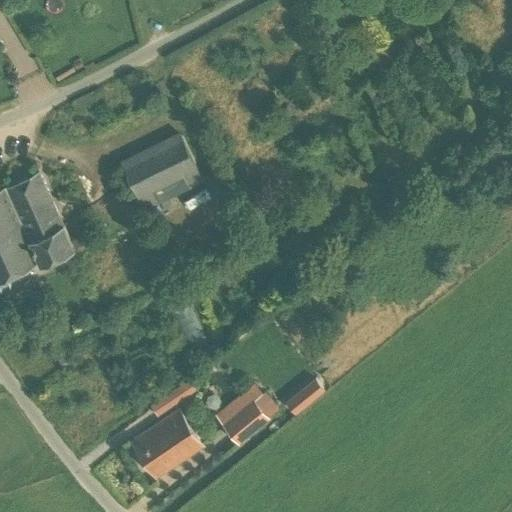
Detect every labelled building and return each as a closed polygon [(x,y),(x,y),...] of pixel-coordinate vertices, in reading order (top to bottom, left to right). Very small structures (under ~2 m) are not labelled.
[(141,198),(145,207),(189,186),(204,180),(195,162),(182,135),(124,163),(135,187),(124,193),(129,204),(141,198)] [(0,189),(0,279),(32,265),(39,261),(40,263),(74,248),(39,172),(0,189)] [(187,255),(172,261),(178,273),(192,267),(187,255)] [(190,288),(170,294),(184,342),(204,336),(190,288)] [(174,406),(185,399),(178,388),(167,395),(174,406)] [(224,423),(226,426),(239,441),(269,416),(254,399),(224,423)] [(144,458),(191,426),(179,408),(131,439),(144,458)] [(191,426),(144,458),(156,476),(203,445),(191,426)]
